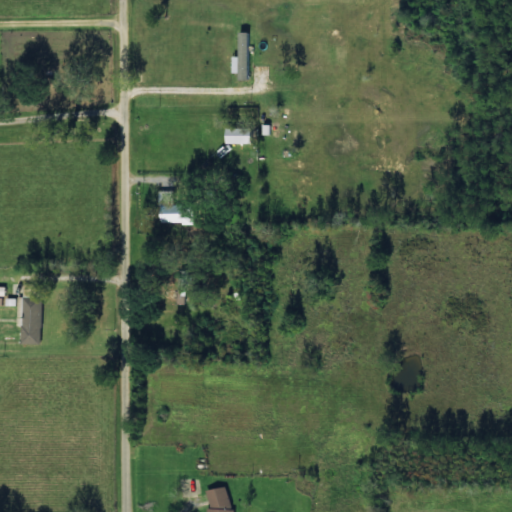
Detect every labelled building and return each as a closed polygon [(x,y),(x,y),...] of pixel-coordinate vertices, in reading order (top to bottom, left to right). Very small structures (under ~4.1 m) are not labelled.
[(252,31),(241,32),(241,56),(236,56),(237,74),(242,74),(242,79),(253,79),(252,31)] [(256,127),(227,128),(227,143),(257,143),(256,127)] [(165,222),(192,223),(193,205),(176,204),(177,191),(162,190),(162,205),(166,205),(165,222)] [(181,304),(189,304),(190,270),(181,270),(181,304)] [(45,284),(26,284),(26,298),(7,298),(6,307),(25,307),(25,344),(44,344),(45,284)] [(0,304),(1,304),(1,296),(8,296),(8,286),(0,286),(0,304)] [(237,511),(237,508),(231,508),(232,489),(211,488),(210,511),(237,511)]
